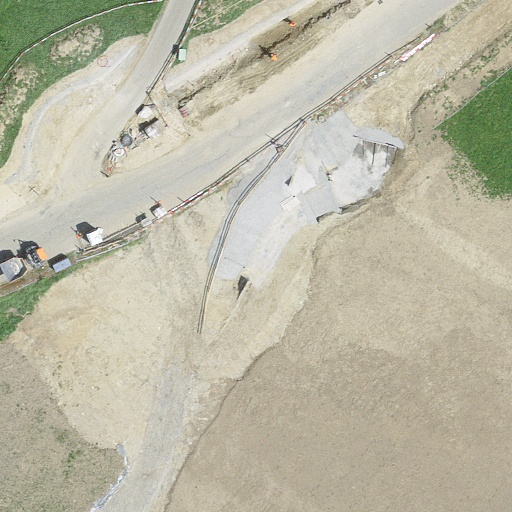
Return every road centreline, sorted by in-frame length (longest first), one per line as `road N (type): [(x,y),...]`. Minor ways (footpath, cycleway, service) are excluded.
road 1 (tertiary): [(0,259),(219,153),(420,0)]
road 2 (track): [(149,511),(160,402),(279,195),(290,134),(275,111)]
road 3 (track): [(70,229),(89,152),(165,52),(189,0)]
